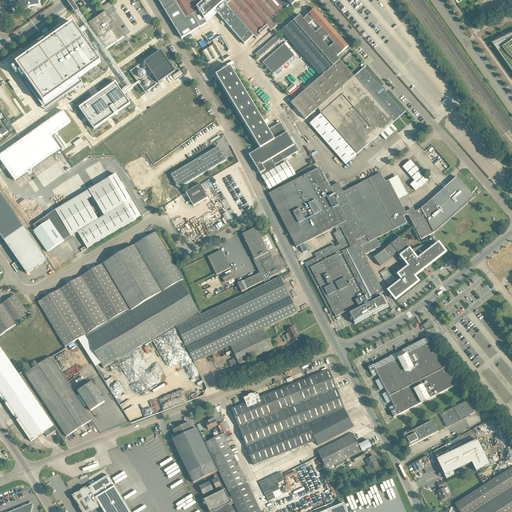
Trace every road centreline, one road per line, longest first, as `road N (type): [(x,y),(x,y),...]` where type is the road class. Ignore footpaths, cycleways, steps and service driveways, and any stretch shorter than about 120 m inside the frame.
road 1 (unclassified): [(26,468),(339,350)]
road 2 (unclassified): [(14,277),(24,288),(37,287),(155,219),(189,250),(267,210)]
road 3 (unclassified): [(511,210),(323,0)]
road 4 (unclassified): [(267,210),(150,0)]
road 5 (unknown): [(215,395),(248,475),(375,421)]
road 6 (unclassified): [(339,350),(409,314),(511,232)]
road 7 (unclassified): [(422,511),(339,350)]
road 8 (unclassified): [(339,350),(267,210)]
